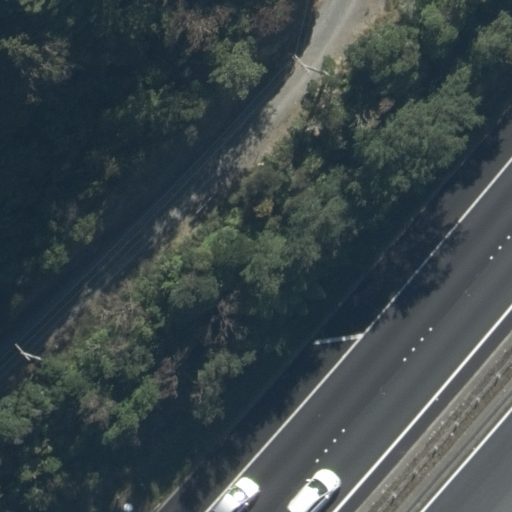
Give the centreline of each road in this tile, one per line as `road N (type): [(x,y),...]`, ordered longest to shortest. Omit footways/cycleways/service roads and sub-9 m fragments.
road 1 (track): [(0,394),(64,338),(257,127),(342,0)]
road 2 (trunk): [(267,511),(511,231)]
